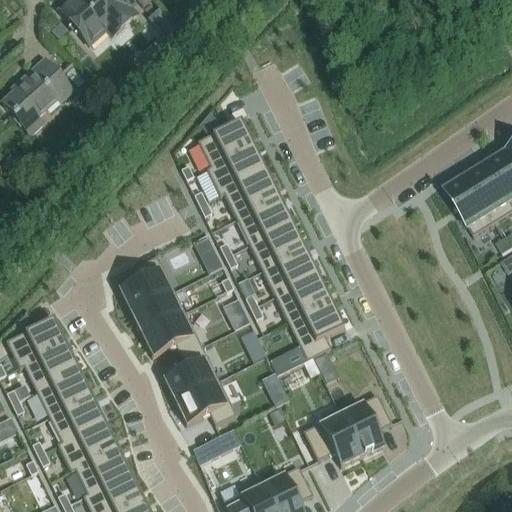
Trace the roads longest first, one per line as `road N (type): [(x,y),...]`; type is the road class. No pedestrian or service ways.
road 1 (residential): [(195,511),(134,382),(82,304),(97,267),(181,225)]
road 2 (residential): [(452,449),(340,227)]
road 3 (residential): [(340,227),(511,106)]
road 4 (residential): [(340,227),(262,72)]
